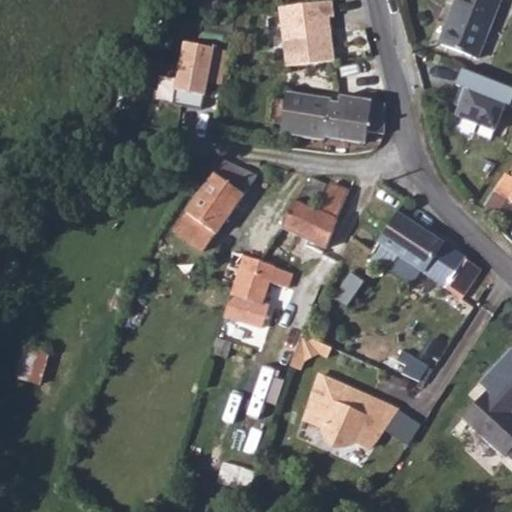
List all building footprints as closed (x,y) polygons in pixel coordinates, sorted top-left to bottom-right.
[(315,0),(279,6),(288,66),(339,58),(330,0),(315,0)] [(467,0),(449,56),(484,69),(508,3),(506,3),(506,0),(467,0)] [(203,105),(208,80),(223,84),(231,49),(186,39),(173,99),(203,105)] [(511,83),(467,71),(454,117),(501,130),(511,89),(511,83)] [(366,132),(378,135),(383,121),(384,104),(340,97),(338,104),(328,103),(328,99),(285,92),(277,132),(321,140),(323,136),(363,143),(366,132)] [(222,162),(173,234),(202,256),(257,178),(222,162)] [(502,171),(493,192),(511,197),(511,171),(511,174),(502,171)] [(310,178),(294,202),(313,212),(324,185),(310,178)] [(291,202),(280,229),(324,250),(347,193),(329,185),(317,214),(313,212),(294,202),(291,202)] [(511,197),(493,192),(485,213),(511,224),(511,221),(511,197)] [(396,215),(378,249),(447,292),(465,262),(467,258),(396,215)] [(257,236),(244,260),(265,267),(275,241),(257,236)] [(233,256),(223,284),(234,288),(244,260),(233,256)] [(234,288),(224,321),(264,334),(270,315),(266,313),(272,293),(292,298),(297,280),(279,276),(280,271),(265,267),(244,260),(234,288)] [(465,262),(447,292),(464,301),(481,273),(465,262)] [(349,303),(363,280),(352,273),(338,296),(349,303)] [(302,337),(290,372),(300,375),(303,366),(320,356),(328,359),(332,350),(302,337)] [(41,384),(52,352),(27,343),(16,375),(41,384)] [(400,352),(394,363),(406,369),(412,358),(400,352)] [(460,419),(503,457),(506,454),(511,460),(511,412),(510,411),(511,409),(511,375),(508,372),(490,391),(488,389),(460,419)] [(316,379),(300,421),(318,429),(317,439),(321,448),(329,452),(344,451),(350,445),(362,451),(371,442),(374,441),(392,415),(316,379)] [(511,460),(506,454),(503,457),(500,460),(511,472),(511,460)]
